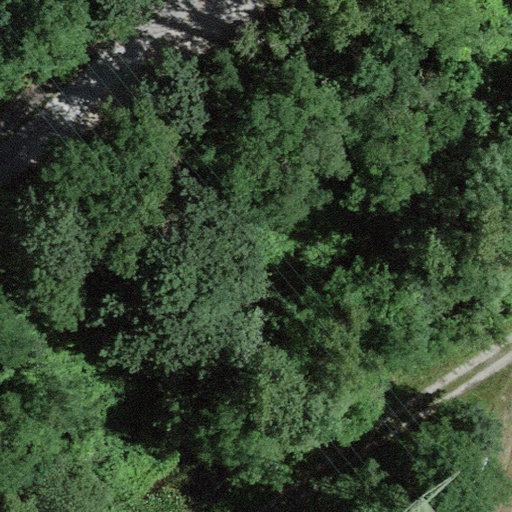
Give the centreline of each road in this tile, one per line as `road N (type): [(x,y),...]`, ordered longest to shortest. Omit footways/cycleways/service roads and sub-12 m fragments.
road 1 (track): [(267,511),(511,338)]
road 2 (residential): [(0,139),(161,0)]
